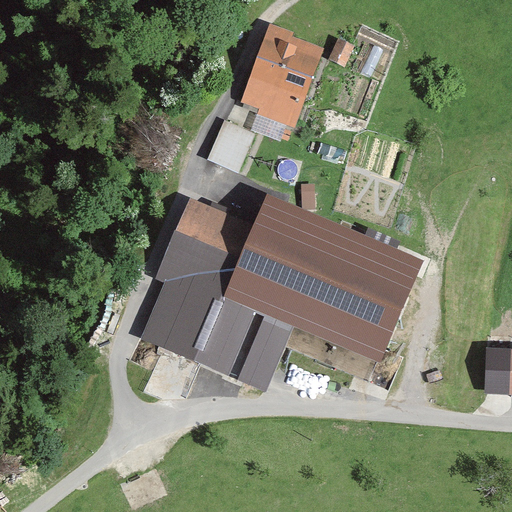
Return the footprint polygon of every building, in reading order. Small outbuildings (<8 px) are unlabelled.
[(329,51),(273,29),(236,119),(292,141),(329,51)] [(254,143),(219,129),(207,160),(242,174),(254,143)] [(256,229),(188,201),(154,280),(167,286),(144,339),(267,391),(294,330),(226,302),(256,229)] [(426,266),(267,201),(256,229),(226,302),(294,330),(384,366),(426,266)] [(511,352),(489,351),(486,393),(511,394),(511,352)]
